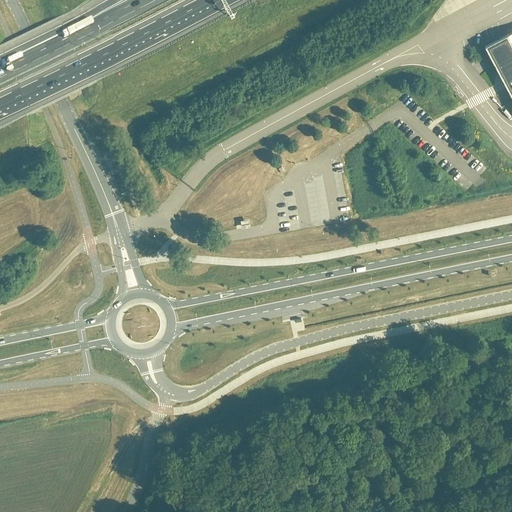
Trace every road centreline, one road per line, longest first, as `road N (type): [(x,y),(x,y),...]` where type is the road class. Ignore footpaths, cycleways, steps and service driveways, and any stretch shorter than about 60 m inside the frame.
road 1 (unclassified): [(511,294),(281,346),(193,394),(167,393)]
road 2 (secondary): [(511,238),(163,304)]
road 3 (secondary): [(170,330),(511,258)]
road 4 (tertiary): [(11,0),(118,234)]
road 5 (motorway): [(0,105),(211,0)]
road 6 (unclassified): [(0,308),(38,290),(83,245),(118,234)]
road 7 (unclassified): [(167,393),(125,511)]
